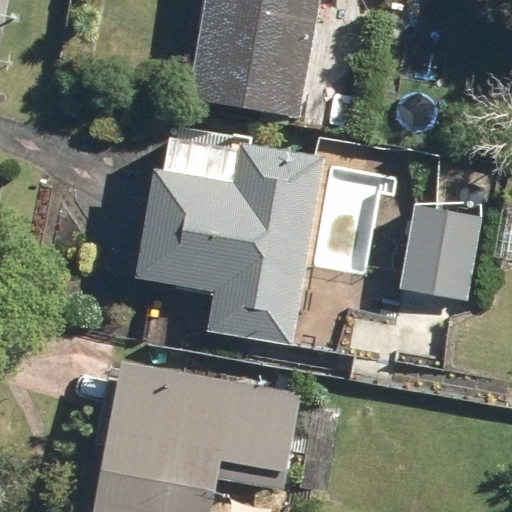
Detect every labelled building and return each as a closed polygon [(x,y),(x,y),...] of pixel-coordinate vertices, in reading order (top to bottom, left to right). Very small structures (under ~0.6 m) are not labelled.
[(197,0),(181,102),(297,122),(316,0),(197,0)] [(235,152),(159,139),(153,172),(144,171),(125,281),(206,295),(200,333),(287,348),(320,160),(236,146),(235,152)] [(394,290),(465,304),(480,218),(409,205),(394,290)] [(488,260),(511,263),(511,207),(497,205),(488,260)] [(84,511),(205,511),(211,481),(280,493),(297,395),(112,363),(84,511)]
